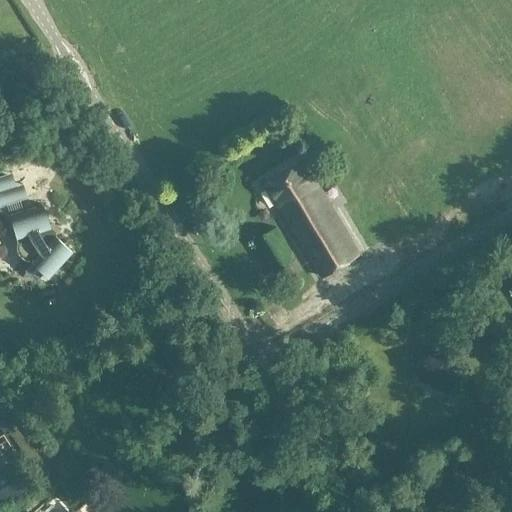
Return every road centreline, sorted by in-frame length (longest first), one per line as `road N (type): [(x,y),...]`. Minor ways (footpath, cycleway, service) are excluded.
road 1 (unclassified): [(264,367),(31,0)]
road 2 (unclassified): [(264,367),(511,219)]
road 3 (unclassified): [(356,511),(264,367)]
